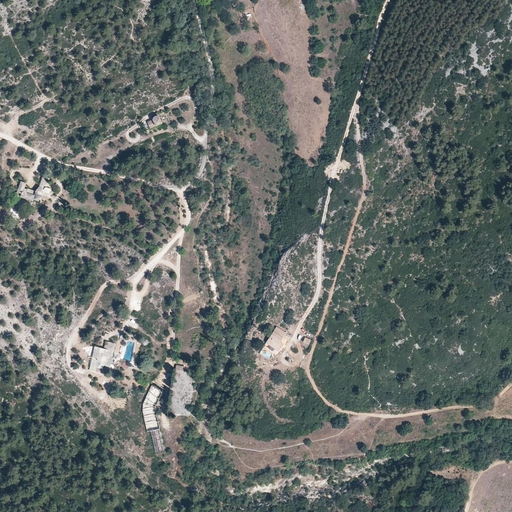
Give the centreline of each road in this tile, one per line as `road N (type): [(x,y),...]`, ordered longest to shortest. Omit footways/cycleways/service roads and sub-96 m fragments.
road 1 (track): [(511,383),(487,405),(376,416),(328,406),(306,370),(281,359),(319,284),(321,229),(388,0)]
road 2 (track): [(0,136),(55,165),(194,184),(211,102),(194,0)]
